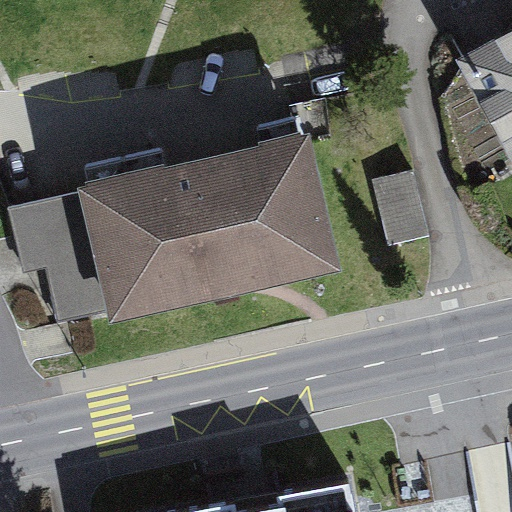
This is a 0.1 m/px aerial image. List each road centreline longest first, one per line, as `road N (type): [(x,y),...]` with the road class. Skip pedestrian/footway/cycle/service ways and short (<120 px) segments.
road 1 (secondary): [(0,448),(483,343)]
road 2 (residential): [(483,343),(408,60),(412,15),(422,0)]
